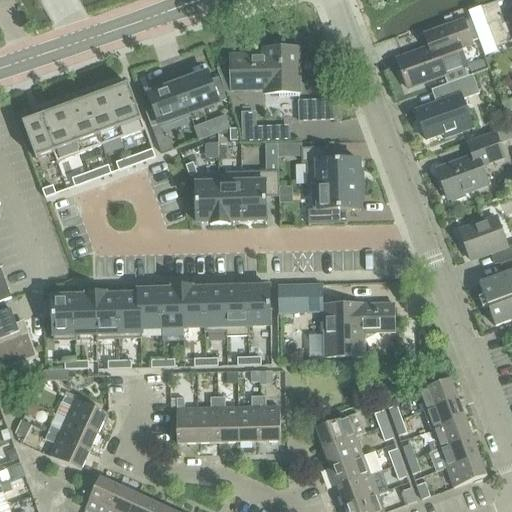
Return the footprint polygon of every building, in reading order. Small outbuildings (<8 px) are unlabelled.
[(485,59),(498,54),(481,8),(468,13),(485,59)] [(429,50),(397,62),(407,90),(444,77),(447,86),(469,78),(466,69),(467,69),(461,51),(472,46),(463,22),(448,28),(424,37),(429,50)] [(232,70),(217,70),(224,93),(226,93),(232,93),(264,92),(264,96),(279,96),(279,99),(300,99),(299,86),(299,50),(264,51),(264,57),(232,57),(232,70)] [(208,75),(178,86),(190,119),(191,119),(190,115),(226,102),(218,80),(210,82),(208,75)] [(446,102),(416,113),(427,143),(443,137),(444,141),(473,130),(463,102),(480,96),(473,77),(469,78),(447,86),(441,89),(446,102)] [(153,112),(146,114),(151,129),(156,143),(165,140),(161,130),(190,119),(178,86),(148,97),(153,112)] [(129,87),(85,103),(101,148),(145,132),(129,87)] [(85,103),(41,118),(54,155),(57,164),(101,148),(85,103)] [(511,104),(511,103),(503,107),(507,119),(511,116),(511,104)] [(41,118),(23,125),(36,161),(54,155),(41,118)] [(207,125),(193,129),(194,131),(198,142),(212,137),(207,126),(207,125)] [(511,131),(511,129),(497,134),(501,145),(511,140),(511,131)] [(229,131),(229,143),(237,143),(237,131),(229,131)] [(488,187),(483,173),(486,167),(503,160),(494,136),(468,146),(473,159),(437,172),(448,202),(451,201),(452,204),(465,199),(464,196),(488,187)] [(327,150),(302,150),(302,165),(307,165),(307,188),(363,187),(363,172),(360,172),(359,162),(327,163),(327,150)] [(156,160),(153,152),(139,156),(142,165),(156,160)] [(142,165),(139,156),(125,161),(128,170),(142,165)] [(115,165),(118,173),(128,170),(125,161),(115,165)] [(193,165),(185,168),(189,179),(197,176),(193,165)] [(111,176),(109,167),(95,172),(98,180),(111,176)] [(98,180),(95,172),(83,177),(86,185),(98,180)] [(266,174),(242,175),(243,223),(267,223),(266,199),(279,199),(279,174),(266,174)] [(242,175),(219,175),(219,180),(220,226),(231,226),(231,224),(243,223),(242,175)] [(72,181),(75,189),(86,185),(83,177),(72,181)] [(219,180),(195,181),(197,225),(210,224),(210,227),(220,226),(219,180)] [(363,187),(307,188),(307,189),(312,189),(313,212),(308,212),(309,227),(333,226),(333,213),(360,212),(360,202),(363,202),(363,187)] [(43,191),(46,200),(56,196),(53,188),(43,191)] [(496,220),(460,233),(471,263),(507,250),(496,220)] [(480,286),(488,308),(511,299),(511,260),(499,266),(504,277),(480,286)] [(406,268),(393,268),(394,278),(407,278),(406,268)] [(0,304),(4,303),(4,302),(11,300),(0,269),(0,304)] [(323,287),(278,288),(278,316),(323,315),(323,287)] [(161,292),(161,331),(183,331),(182,289),(172,289),(172,292),(161,292)] [(182,289),(183,331),(205,330),(204,291),(192,291),(192,289),(182,289)] [(204,291),(205,330),(226,330),(225,290),(204,291)] [(225,290),(226,330),(248,329),(247,290),(225,290)] [(269,290),(247,290),(248,329),(270,329),(269,290)] [(138,297),(139,297),(140,332),(141,332),(161,331),(161,292),(138,293),(138,297)] [(74,298),(75,337),(97,337),(96,295),(86,295),(86,298),(74,298)] [(96,295),(97,337),(118,336),(117,297),(106,297),(106,295),(96,295)] [(117,297),(118,336),(141,336),(141,332),(140,332),(139,297),(138,297),(117,297)] [(52,299),(53,338),(75,337),(74,298),(52,299)] [(511,299),(488,308),(488,309),(490,308),(491,311),(489,312),(495,329),(511,322),(511,299)] [(4,303),(0,304),(0,357),(5,370),(36,359),(25,329),(18,332),(11,311),(7,312),(4,303)] [(325,359),(364,359),(363,334),(393,333),(393,306),(324,308),(325,342),(315,342),(316,359),(325,359)] [(144,349),(141,349),(142,371),(151,370),(151,362),(151,354),(144,349)] [(261,359),(249,360),(249,368),(261,367),(261,359)] [(249,360),(237,360),(238,368),(249,368),(249,360)] [(206,361),(194,361),(194,369),(206,369),(206,361)] [(218,361),(206,361),(206,369),(218,369),(218,361)] [(163,362),(151,362),(151,370),(163,370),(163,362)] [(175,362),(163,362),(163,370),(166,370),(175,370),(175,362)] [(88,363),(77,364),(77,372),(89,371),(88,363)] [(119,363),(108,364),(108,371),(111,371),(113,371),(120,371),(119,363)] [(131,363),(119,363),(120,371),(132,371),(131,363)] [(77,364),(65,364),(65,372),(77,372),(77,364)] [(44,375),(40,375),(40,377),(40,383),(54,383),(54,372),(49,372),(49,373),(44,373),(44,375)] [(272,373),(260,374),(260,387),(273,386),(272,373)] [(259,374),(251,374),(251,385),(259,385),(259,374)] [(236,376),(226,376),(226,386),(237,386),(236,376)] [(418,393),(426,413),(459,401),(451,381),(418,393)] [(68,393),(59,414),(100,434),(110,413),(68,393)] [(238,410),(239,445),(240,445),(260,444),(258,398),(251,399),(251,409),(238,410)] [(258,398),(260,444),(280,443),(279,408),(265,409),(265,398),(258,398)] [(198,411),(197,411),(198,446),(199,446),(219,445),(217,400),(210,400),(210,411),(198,411)] [(217,400),(219,445),(239,445),(238,410),(225,410),(225,400),(217,400)] [(177,447),(198,446),(197,411),(184,411),(184,401),(176,402),(177,447)] [(426,413),(433,432),(465,420),(459,401),(426,413)] [(31,404),(25,416),(35,420),(40,409),(31,404)] [(389,412),(394,425),(403,422),(398,408),(389,412)] [(51,430),(49,435),(90,454),(98,438),(100,434),(59,414),(57,418),(51,430)] [(375,417),(380,430),(388,427),(384,414),(375,417)] [(315,431),(322,451),(366,435),(359,415),(315,431)] [(465,420),(433,432),(440,451),(472,439),(465,420)] [(408,435),(403,422),(394,425),(399,439),(408,435)] [(16,436),(25,441),(32,428),(22,423),(16,436)] [(393,441),(388,427),(380,430),(385,444),(393,441)] [(7,431),(1,434),(4,443),(11,441),(7,431)] [(90,456),(90,454),(49,435),(48,436),(45,444),(55,449),(49,460),(81,475),(90,456)] [(322,451),(329,470),(363,458),(356,439),(322,451)] [(479,459),(472,439),(429,455),(436,475),(479,459)] [(403,450),(408,463),(416,460),(412,447),(403,450)] [(14,451),(6,454),(10,463),(18,460),(15,450),(14,451)] [(389,456),(394,468),(402,465),(398,452),(389,456)] [(329,470),(336,489),(370,477),(380,473),(373,454),(363,458),(329,470)] [(487,479),(479,459),(447,471),(454,491),(487,479)] [(421,474),(416,460),(408,463),(413,477),(421,474)] [(407,479),(402,465),(394,468),(399,483),(407,479)] [(21,467),(9,472),(14,483),(25,478),(21,467)] [(336,489),(343,509),(377,496),(370,477),(336,489)] [(107,511),(118,491),(99,482),(84,511),(107,511)] [(0,509),(6,507),(2,495),(11,492),(8,485),(0,488),(0,509)] [(422,503),(430,500),(425,486),(417,489),(422,503)] [(130,511),(136,499),(118,491),(107,511),(130,511)] [(408,508),(416,505),(411,491),(403,494),(408,508)] [(382,511),(377,496),(343,509),(344,511),(382,511)] [(153,511),(155,508),(137,499),(136,499),(130,511),(153,511)]
